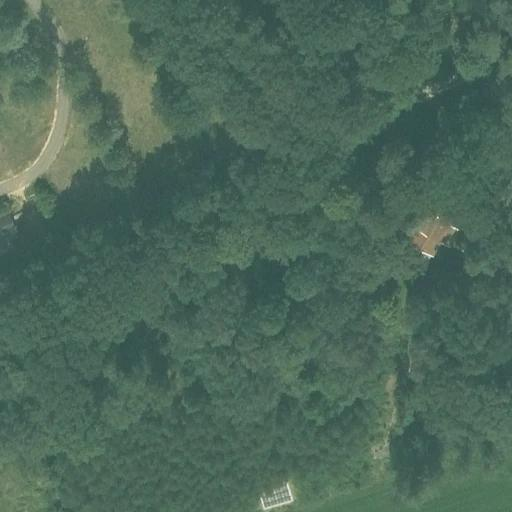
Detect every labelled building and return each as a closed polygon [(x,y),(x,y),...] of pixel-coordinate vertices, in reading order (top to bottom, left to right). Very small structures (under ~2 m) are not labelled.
[(54,99),(68,97),(66,83),(52,85),(54,99)] [(33,119),(26,102),(11,109),(29,150),(44,143),(33,119)] [(279,113),(264,114),(265,134),(280,133),(279,113)] [(115,204),(126,200),(114,169),(102,173),(115,204)] [(409,221),(418,226),(410,240),(431,253),(440,239),(448,244),(457,230),(448,225),(456,211),(434,198),(426,212),(417,207),(409,221)] [(41,203),(29,208),(43,242),(55,238),(41,203)] [(473,240),(465,235),(460,245),(467,249),(473,240)]
